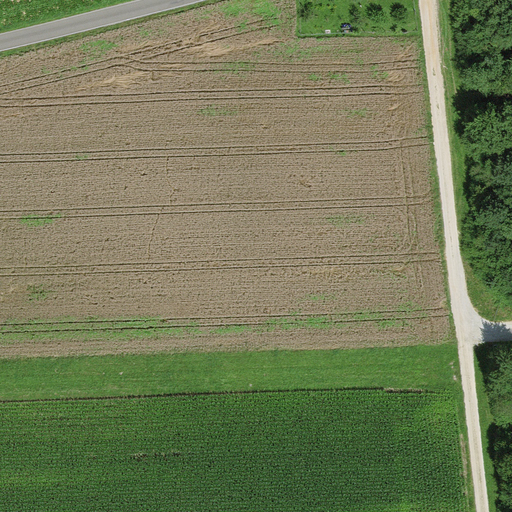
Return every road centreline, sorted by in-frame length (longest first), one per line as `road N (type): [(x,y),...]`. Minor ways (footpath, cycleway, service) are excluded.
road 1 (track): [(425,0),(481,511)]
road 2 (unclassified): [(0,43),(173,0)]
